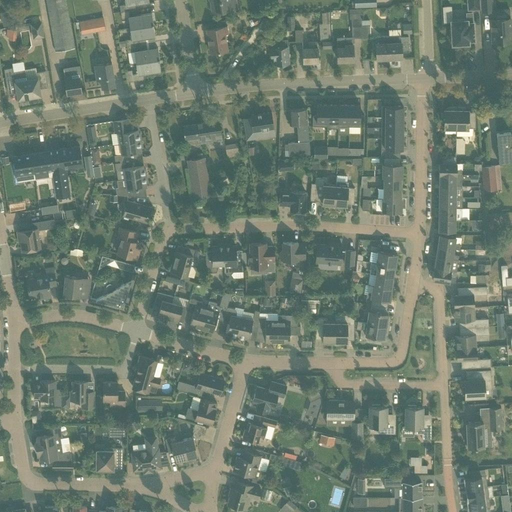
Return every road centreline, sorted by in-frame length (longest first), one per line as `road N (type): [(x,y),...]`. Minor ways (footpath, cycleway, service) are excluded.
road 1 (residential): [(167,230),(419,233)]
road 2 (residential): [(194,92),(421,79)]
road 3 (residential): [(14,420),(24,477),(33,484),(147,487)]
road 4 (residential): [(421,79),(419,233)]
road 5 (residential): [(0,123),(151,99)]
road 6 (residential): [(412,286),(401,357),(330,363)]
road 7 (residential): [(167,230),(151,99)]
road 8 (residential): [(454,511),(443,385)]
road 9 (residential): [(330,363),(344,386),(443,385)]
road 10 (residential): [(135,331),(71,316),(14,323)]
road 11 (residential): [(443,385),(438,290),(412,286)]
